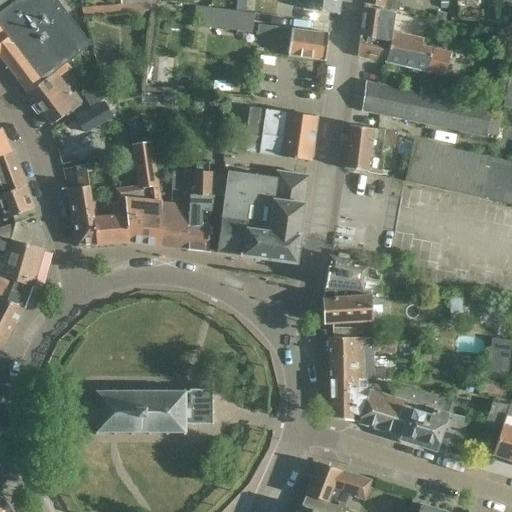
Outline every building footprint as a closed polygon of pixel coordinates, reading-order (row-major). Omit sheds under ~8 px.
[(0,56),(2,59),(66,11),(57,0),(12,0),(0,9),(0,56)] [(285,17),(287,0),(255,0),(254,13),(196,5),(193,24),(252,32),(255,13),(285,17)] [(339,0),(304,0),(303,9),(338,14),(339,0)] [(399,0),(364,0),(363,4),(397,10),(399,0)] [(152,1),(120,4),(82,8),(83,16),(153,10),(152,1)] [(498,28),(497,11),(473,4),(474,22),(498,28)] [(356,56),(384,62),(391,33),(394,14),(363,8),(356,56)] [(66,11),(2,59),(27,92),(63,67),(62,65),(90,44),(66,11)] [(324,62),(327,34),(258,24),(257,34),(290,39),(288,57),(324,62)] [(449,53),(443,52),(420,46),(422,39),(391,33),(384,62),(425,73),(425,71),(444,76),(449,53)] [(63,67),(27,92),(51,124),(70,110),(71,112),(80,106),(58,76),(65,70),(63,67)] [(483,135),(489,108),(365,83),(362,111),(483,135)] [(83,96),(89,106),(98,101),(108,96),(103,85),(83,96)] [(89,106),(75,114),(84,131),(107,117),(98,101),(89,106)] [(247,131),(261,133),(259,143),(258,153),(309,161),(315,117),(250,107),(247,131)] [(394,148),(395,133),(383,131),(381,130),(349,125),(343,169),(357,171),(380,173),(382,156),(379,156),(380,146),(394,148)] [(0,156),(11,151),(1,128),(0,128),(0,156)] [(126,199),(127,215),(128,243),(159,247),(159,202),(149,129),(140,129),(142,144),(130,146),(136,189),(116,191),(117,200),(126,199)] [(258,153),(259,143),(246,141),(245,152),(258,153)] [(511,163),(412,141),(403,181),(511,205),(511,163)] [(0,193),(25,184),(13,151),(11,151),(0,156),(0,193)] [(67,189),(71,216),(93,214),(86,170),(90,170),(88,163),(75,166),(76,172),(79,187),(67,189)] [(240,256),(295,263),(307,176),(276,172),(275,178),(227,171),(215,252),(240,255),(240,256)] [(171,172),(170,203),(159,202),(159,247),(187,250),(187,224),(189,173),(171,172)] [(201,223),(202,196),(208,197),(209,173),(189,173),(187,224),(187,250),(207,252),(208,233),(208,224),(201,223)] [(25,184),(0,193),(0,211),(3,220),(34,208),(25,184)] [(128,243),(127,215),(126,199),(117,200),(118,201),(109,202),(110,216),(93,216),(97,245),(128,243)] [(76,247),(97,245),(93,216),(93,214),(71,216),(76,247)] [(0,275),(32,288),(43,249),(10,240),(0,238),(0,275)] [(361,292),(361,291),(363,279),(378,282),(378,281),(388,283),(389,277),(376,274),(375,272),(375,271),(374,269),(348,263),(348,261),(346,260),(329,257),(328,266),(327,266),(324,287),(337,289),(361,292)] [(32,288),(0,275),(0,298),(24,307),(32,288)] [(361,292),(337,289),(337,298),(323,299),(325,324),(372,321),(372,320),(392,318),(391,303),(370,304),(370,291),(361,291),(361,292)] [(460,319),(460,297),(450,297),(450,319),(460,319)] [(0,329),(9,335),(24,307),(0,298),(0,329)] [(0,352),(9,335),(0,329),(0,352)] [(328,358),(383,358),(383,352),(394,352),(394,340),(371,339),(371,337),(328,337),(328,358)] [(416,351),(417,342),(401,341),(401,350),(416,351)] [(510,344),(490,342),(485,381),(505,383),(510,344)] [(383,358),(328,358),(328,379),(360,378),(366,378),(372,378),(372,377),(383,377),(383,358)] [(406,402),(441,412),(446,397),(395,385),(392,396),(370,390),(366,390),(366,378),(360,378),(328,379),(329,412),(335,419),(360,421),(396,433),(397,429),(406,402)] [(184,424),(211,424),(211,389),(209,389),(209,390),(184,390),(184,389),(182,389),(182,392),(167,392),(167,389),(164,389),(164,392),(150,392),(150,389),(148,389),(148,392),(132,392),(132,389),(129,389),(129,392),(115,392),(115,389),(112,389),(112,392),(97,392),(97,389),(95,389),(95,400),(84,400),(84,424),(95,424),(95,436),(97,436),(97,433),(112,433),(112,436),(115,436),(115,433),(130,433),(130,436),(133,436),(133,433),(147,433),(147,436),(149,436),(149,433),(164,433),(164,436),(167,436),(167,433),(181,433),(181,436),(184,436),(184,424)] [(489,409),(483,426),(499,430),(504,414),(511,416),(511,405),(491,400),(489,409)] [(406,402),(397,429),(403,431),(400,437),(434,448),(442,424),(449,426),(447,431),(461,436),(466,420),(467,417),(441,413),(441,412),(406,402)] [(511,416),(504,414),(499,430),(491,455),(511,462),(511,416)] [(328,502),(344,508),(348,495),(363,499),(369,480),(316,463),(305,495),(327,503),(328,502)] [(0,511),(10,511),(3,501),(0,502),(0,511)]
